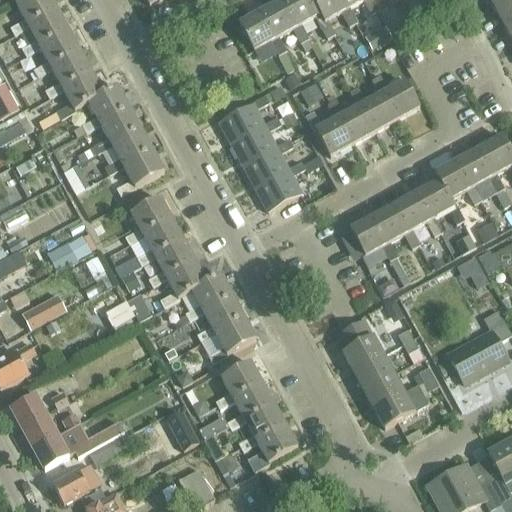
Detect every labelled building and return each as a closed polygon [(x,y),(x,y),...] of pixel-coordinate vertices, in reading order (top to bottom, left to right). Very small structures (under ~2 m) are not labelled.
[(15,40),(28,33),(26,29),(56,12),(50,0),(34,0),(16,10),(24,25),(10,32),(15,40)] [(143,0),(150,11),(169,0),(143,0)] [(310,0),(290,0),(283,4),(297,30),(301,28),(315,20),(327,42),(334,39),(336,38),(329,25),(325,27),(310,0)] [(310,0),(325,27),(329,25),(342,17),(349,31),(357,27),(350,14),(347,15),(339,0),(311,0),(310,0)] [(368,0),(339,0),(347,15),(350,14),(364,6),(371,19),(379,15),(372,2),(370,3),(368,0)] [(511,0),(488,0),(494,12),(511,0)] [(511,0),(494,12),(505,32),(511,28),(511,0)] [(283,4),(261,16),(274,42),(278,41),(279,40),(292,33),(300,47),(308,42),(301,28),(297,30),(283,4)] [(35,45),(22,53),(26,60),(40,53),(38,50),(68,33),(56,12),(26,29),(28,33),(29,33),(35,45)] [(274,42),(261,16),(238,29),(252,55),(270,45),(278,59),(285,55),(278,41),(274,42)] [(38,82),(51,74),(50,71),(79,53),(68,33),(38,50),(40,53),(47,67),(33,74),(38,82)] [(49,103),(63,95),(60,92),(90,75),(79,53),(50,71),(51,74),(58,87),(44,95),(49,103)] [(32,75),(21,81),(26,89),(36,84),(32,75)] [(75,114),(88,107),(104,99),(90,75),(60,92),(63,95),(70,108),(56,116),(60,123),(75,115),(75,114)] [(297,77),(286,84),(292,93),(303,87),(297,77)] [(372,85),(380,100),(384,98),(399,125),(420,113),(405,86),(388,95),(380,80),(372,85)] [(5,88),(0,90),(0,104),(9,121),(21,115),(5,88)] [(317,88),(302,96),(308,107),(323,98),(317,88)] [(279,91),(272,95),(277,103),(284,100),(286,98),(282,90),(279,91)] [(86,137),(100,129),(98,124),(127,108),(118,91),(104,99),(88,107),(96,121),(81,129),(86,137)] [(352,96),(350,97),(358,112),(361,110),(376,137),(399,125),(384,98),(380,100),(365,108),(357,93),(352,96)] [(220,128),(232,151),(264,135),(263,131),(255,117),(268,109),(264,101),(251,109),(252,110),(220,128)] [(328,109),(336,124),(338,123),(353,150),(376,137),(361,110),(358,112),(344,120),(336,105),(328,109)] [(97,157),(112,150),(109,145),(139,129),(127,108),(98,124),(100,129),(107,141),(92,149),(97,157)] [(293,117),(282,124),(287,133),(299,127),(293,117)] [(338,123),(336,124),(321,132),(313,117),(305,122),(313,137),(315,135),(330,163),(353,150),(338,123)] [(232,151),(244,173),(277,157),(275,153),(267,138),(280,131),(276,123),(263,131),(264,135),(232,151)] [(19,126),(0,136),(0,153),(26,139),(19,126)] [(109,179),(123,171),(122,167),(151,151),(139,129),(109,145),(112,150),(119,163),(104,171),(109,179)] [(511,159),(502,141),(480,153),(493,180),(496,178),(510,171),(511,173),(511,159)] [(244,173),(256,195),(289,178),(287,175),(279,160),(292,153),(288,145),(275,153),(277,157),(244,173)] [(92,149),(77,158),(81,166),(97,157),(92,149)] [(122,167),(123,171),(131,185),(116,193),(121,202),(135,194),(134,191),(164,175),(151,151),(122,167)] [(480,153),(458,165),(471,193),(474,191),(489,183),(497,197),(504,193),(496,178),(493,180),(480,153)] [(32,162),(17,171),(21,179),(36,170),(32,162)] [(318,162),(302,170),(305,175),(307,179),(323,170),(318,162)] [(439,185),(439,186),(449,205),(451,203),(467,195),(475,209),(482,205),(474,191),(471,193),(458,165),(435,177),(439,185)] [(289,178),(256,195),(268,217),(301,200),(291,183),(305,175),(302,170),(300,168),(287,175),(289,178)] [(78,169),(65,177),(71,188),(84,180),(78,169)] [(439,186),(418,197),(433,224),(436,223),(450,215),(457,229),(465,225),(461,217),(459,218),(451,203),(449,205),(439,186)] [(54,199),(48,189),(9,212),(15,223),(54,199)] [(511,206),(504,193),(497,197),(505,212),(511,207),(511,206)] [(418,197),(394,210),(409,237),(414,235),(428,227),(436,241),(440,239),(447,251),(452,247),(446,235),(443,237),(436,223),(433,224),(418,197)] [(129,251),(144,243),(141,238),(171,221),(161,203),(131,219),(139,234),(125,242),(129,251)] [(394,210),(372,222),(387,249),(392,247),(406,239),(414,253),(421,249),(414,235),(409,237),(394,210)] [(124,281),(155,264),(153,260),(183,243),(171,221),(141,238),(144,243),(150,255),(119,272),(124,281)] [(387,249),(372,222),(350,234),(366,262),(383,252),(391,266),(397,263),(399,261),(392,247),(387,249)] [(493,226),(478,234),(485,247),(500,239),(493,226)] [(470,239),(457,246),(463,258),(477,251),(470,239)] [(83,240),(70,247),(79,263),(92,256),(83,240)] [(153,293),(167,285),(164,281),(194,264),(183,243),(153,260),(155,264),(162,276),(148,284),(153,293)] [(18,244),(8,249),(12,257),(22,251),(18,244)] [(511,247),(494,257),(504,275),(506,274),(511,286),(511,247)] [(0,265),(0,284),(18,274),(10,260),(0,265)] [(98,288),(85,295),(90,303),(113,290),(105,275),(97,261),(86,267),(98,288)] [(442,261),(433,266),(437,273),(446,268),(442,261)] [(391,266),(390,266),(396,276),(400,284),(407,280),(403,273),(397,263),(391,266)] [(178,303),(191,296),(207,287),(194,264),(164,281),(167,285),(174,297),(160,305),(164,313),(179,305),(178,303)] [(124,281),(123,282),(130,296),(142,290),(134,276),(124,281)] [(181,332),(204,320),(202,315),(232,298),(221,279),(207,287),(191,296),(199,311),(185,318),(185,319),(177,324),(181,332)] [(202,348),(215,341),(213,336),(243,319),(232,298),(202,315),(204,320),(210,332),(197,339),(202,348)] [(61,299),(25,317),(33,333),(69,315),(61,299)] [(141,299),(128,306),(131,312),(134,317),(147,310),(141,299)] [(511,305),(510,302),(503,305),(508,315),(511,312),(511,305)] [(135,320),(134,317),(131,312),(128,306),(127,306),(105,318),(116,337),(133,327),(131,323),(135,320)] [(490,336),(448,359),(464,389),(507,365),(497,347),(511,339),(497,315),(483,323),(490,336)] [(213,336),(215,341),(222,353),(209,361),(213,369),(228,361),(227,358),(256,343),(243,319),(213,336)] [(343,357),(353,377),(384,360),(373,341),(364,325),(338,340),(346,356),(343,357)] [(398,340),(403,350),(413,344),(408,335),(398,340)] [(413,344),(403,350),(408,359),(412,368),(422,362),(418,353),(413,344)] [(22,366),(36,358),(31,349),(0,366),(0,393),(0,395),(29,379),(22,366)] [(174,353),(165,357),(169,364),(178,359),(174,353)] [(353,377),(363,395),(394,378),(384,360),(353,377)] [(220,414),(235,406),(234,404),(263,389),(251,367),(222,383),(230,398),(216,406),(220,414)] [(418,379),(423,388),(433,382),(428,373),(418,379)] [(184,377),(178,381),(183,392),(194,386),(190,379),(184,377)] [(363,395),(374,415),(404,398),(394,378),(363,395)] [(433,382),(423,388),(428,397),(438,392),(433,382)] [(232,436),(247,428),(245,425),(274,409),(263,389),(234,404),(235,406),(242,419),(228,427),(232,436)] [(404,398),(374,415),(385,434),(415,417),(430,409),(419,390),(417,391),(404,398)] [(52,403),(58,415),(69,408),(63,397),(52,403)] [(11,413),(21,433),(46,420),(35,400),(11,413)] [(192,409),(198,421),(209,415),(204,404),(192,409)] [(244,457),(258,449),(257,446),(286,431),(274,409),(245,425),(247,428),(254,441),(239,449),(244,457)] [(163,436),(176,431),(170,416),(157,420),(163,436)] [(75,418),(62,425),(68,435),(80,428),(75,418)] [(21,433),(32,453),(57,440),(46,420),(21,433)] [(57,440),(33,453),(44,474),(69,461),(76,457),(79,463),(124,438),(119,427),(89,443),(86,437),(80,428),(68,435),(57,440)] [(212,429),(200,435),(206,445),(215,440),(217,438),(212,429)] [(257,446),(258,449),(265,462),(251,470),(244,474),(248,482),(255,478),(270,470),(269,467),(297,452),(286,431),(257,446)] [(419,433),(405,440),(409,447),(416,444),(423,440),(419,433)] [(89,459),(96,473),(133,453),(126,440),(89,459)] [(190,440),(178,447),(185,459),(197,453),(190,440)] [(206,445),(205,445),(211,456),(221,451),(215,440),(206,445)] [(511,450),(510,446),(487,459),(500,482),(489,488),(501,510),(511,503),(511,502),(510,499),(511,497),(511,450)] [(231,458),(221,464),(228,477),(239,471),(231,458)] [(217,466),(215,467),(229,492),(234,489),(228,477),(221,464),(217,466)] [(79,476),(53,490),(64,511),(90,496),(101,490),(98,484),(91,471),(79,477),(79,476)] [(466,471),(427,492),(438,511),(472,511),(483,506),(486,511),(502,511),(501,510),(489,488),(478,494),(466,471)] [(179,485),(193,511),(202,511),(215,505),(199,475),(179,485)] [(124,511),(117,498),(99,507),(90,511),(124,511)]
